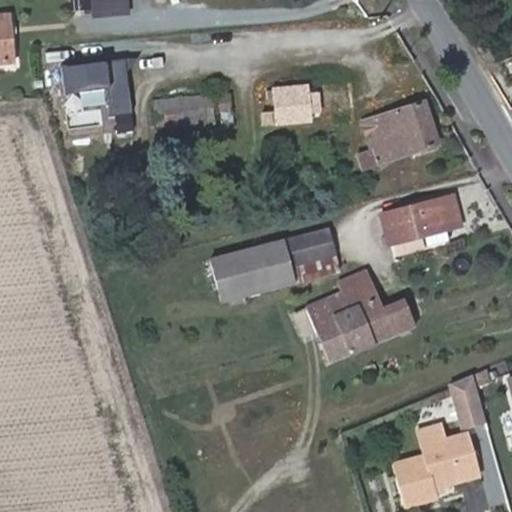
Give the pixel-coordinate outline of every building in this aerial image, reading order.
[(10,15),(0,15),(0,59),(14,58),(10,15)] [(134,126),(127,58),(62,64),(68,122),(100,119),(101,130),(134,126)] [(269,90),(269,97),(275,97),(277,111),(263,112),(264,124),(354,115),(350,80),(274,87),(274,90),(269,90)] [(438,142),(424,100),(361,121),(372,149),(359,155),(363,167),(438,142)] [(459,224),(452,194),(381,213),(390,242),(425,233),(429,242),(448,237),(445,227),(459,224)] [(212,256),(223,298),(339,268),(328,227),(212,256)] [(330,360),(415,322),(404,298),(384,306),(367,268),(338,281),(342,291),(307,307),(318,331),(330,360)] [(291,315),(302,338),(318,331),(307,307),(291,315)] [(475,408),(468,382),(451,387),(458,413),(475,408)] [(440,426),(416,433),(420,448),(444,441),(440,426)] [(479,477),(467,435),(444,441),(420,448),(423,457),(392,466),(404,509),(436,500),(435,495),(433,490),(441,488),(479,477)]
